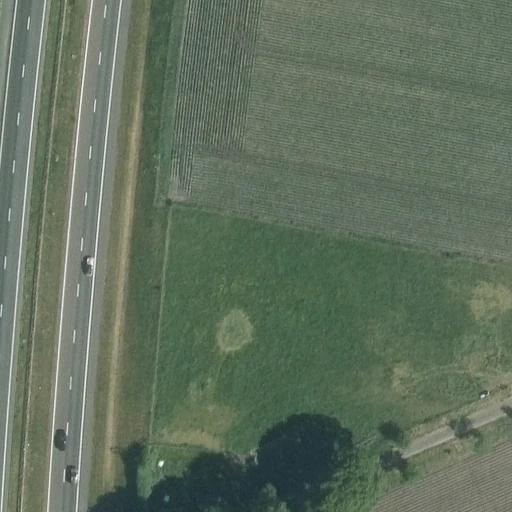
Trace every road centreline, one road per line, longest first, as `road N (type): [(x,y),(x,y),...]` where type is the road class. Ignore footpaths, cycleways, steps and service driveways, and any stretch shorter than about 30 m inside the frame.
road 1 (motorway): [(69,511),(109,0)]
road 2 (motorway): [(36,0),(0,363)]
road 3 (unclassified): [(272,511),(511,405)]
